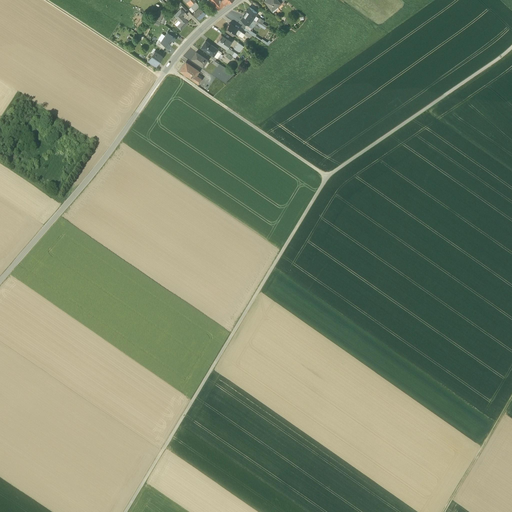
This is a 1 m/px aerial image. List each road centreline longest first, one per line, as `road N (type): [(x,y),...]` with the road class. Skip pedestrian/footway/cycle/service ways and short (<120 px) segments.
road 1 (track): [(124,511),(326,176)]
road 2 (unclassified): [(0,281),(157,83)]
road 3 (track): [(326,176),(511,47)]
road 4 (track): [(168,69),(326,176)]
road 5 (track): [(45,0),(161,77)]
road 6 (track): [(443,511),(511,397)]
